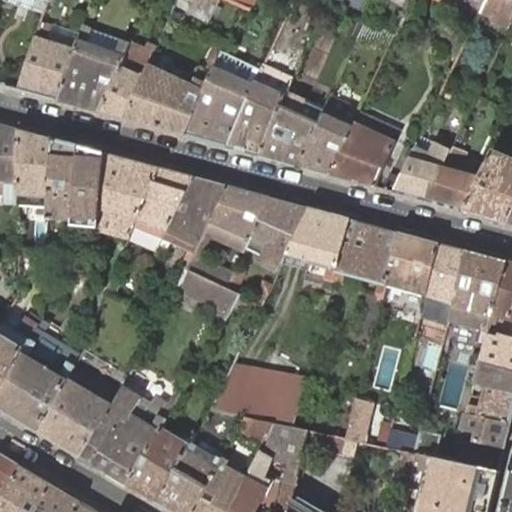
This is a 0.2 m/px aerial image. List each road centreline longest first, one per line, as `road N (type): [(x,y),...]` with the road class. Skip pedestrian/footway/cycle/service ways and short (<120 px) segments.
road 1 (residential): [(511,244),(0,107)]
road 2 (tertiary): [(0,435),(146,511)]
